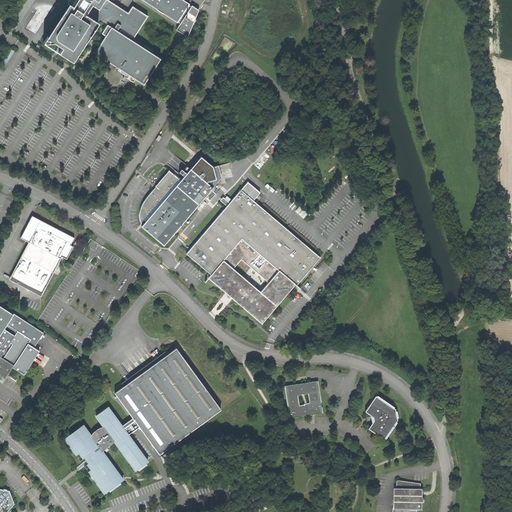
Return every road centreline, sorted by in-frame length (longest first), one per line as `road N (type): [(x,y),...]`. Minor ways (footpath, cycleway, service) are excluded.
road 1 (unclassified): [(335,0),(367,122),(437,311),(446,368),(436,433)]
road 2 (unclassified): [(436,433),(410,396),(369,368),(255,355),(223,339),(93,224)]
road 3 (unclassified): [(93,224),(198,61),(217,0)]
